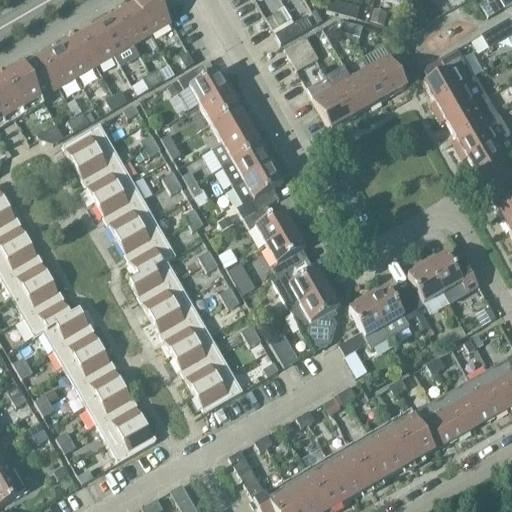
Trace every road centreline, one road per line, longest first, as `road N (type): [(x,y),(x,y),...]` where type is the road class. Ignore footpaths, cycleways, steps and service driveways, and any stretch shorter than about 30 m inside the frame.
road 1 (residential): [(207,0),(348,240),(372,250),(428,219),(457,221),(510,315)]
road 2 (residential): [(195,461),(335,379)]
